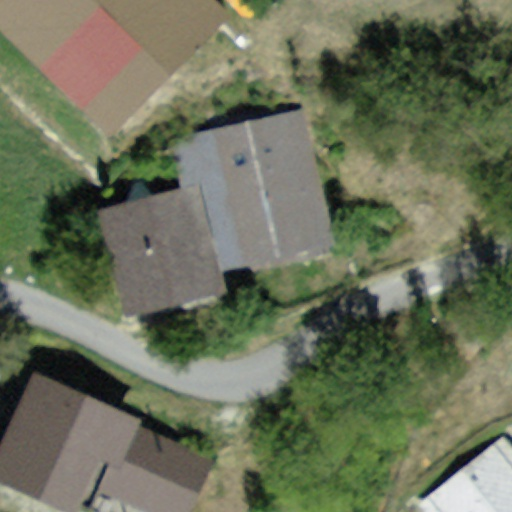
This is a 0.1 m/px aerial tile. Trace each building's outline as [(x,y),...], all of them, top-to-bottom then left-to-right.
[(241,19),(222,0),(1,0),(0,1),(0,19),(120,140),(241,19)] [(307,100),(170,128),(183,191),(201,188),(222,288),(341,264),(307,100)] [(222,288),(201,188),(183,191),(97,211),(119,310),(222,288)] [(193,511),(222,452),(35,364),(0,438),(0,476),(76,511),(193,511)] [(511,511),(511,457),(500,442),(417,508),(420,511),(511,511)]
